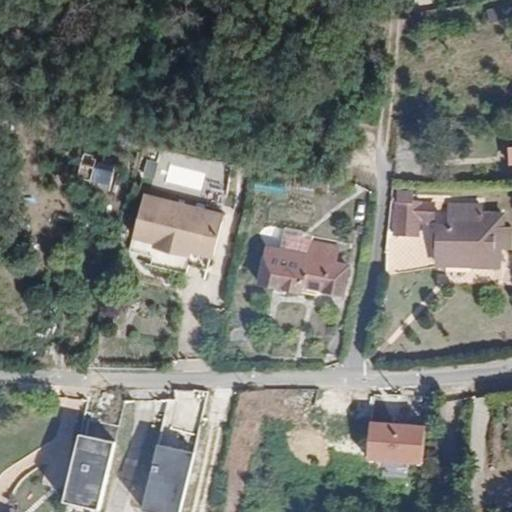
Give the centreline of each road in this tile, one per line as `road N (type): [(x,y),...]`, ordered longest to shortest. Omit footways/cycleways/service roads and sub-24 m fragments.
road 1 (residential): [(0,373),(49,380),(355,379)]
road 2 (residential): [(355,379),(390,182)]
road 3 (track): [(390,182),(406,0)]
road 4 (residential): [(355,379),(511,370)]
road 5 (unknown): [(241,381),(210,441),(192,511)]
road 6 (unknown): [(147,380),(119,511)]
